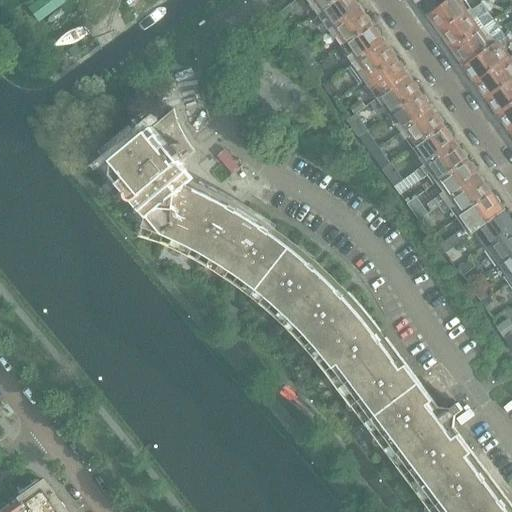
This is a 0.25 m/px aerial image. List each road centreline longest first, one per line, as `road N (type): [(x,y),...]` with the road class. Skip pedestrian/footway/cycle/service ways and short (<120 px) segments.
road 1 (residential): [(266,0),(214,41),(211,98),(228,132),(258,164),(346,219),(383,254),(511,438)]
road 2 (residential): [(387,0),(511,174)]
